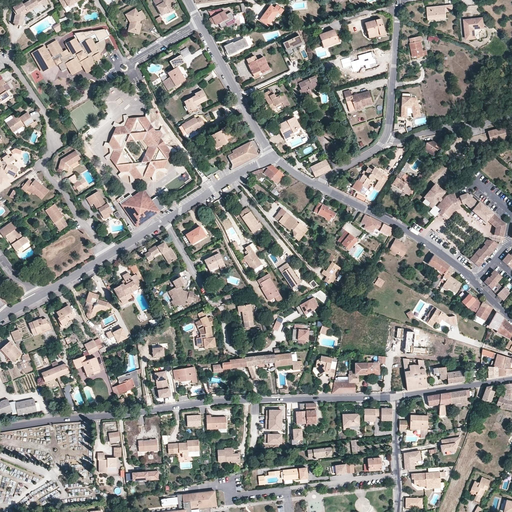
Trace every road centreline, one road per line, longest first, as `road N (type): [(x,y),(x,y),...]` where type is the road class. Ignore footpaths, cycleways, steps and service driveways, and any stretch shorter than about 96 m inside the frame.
road 1 (residential): [(0,429),(215,401),(397,397)]
road 2 (residential): [(109,255),(46,173),(48,119),(6,59)]
road 3 (residential): [(474,283),(421,239),(318,186)]
road 4 (residential): [(271,158),(187,0)]
road 5 (residential): [(397,0),(385,138)]
road 6 (residential): [(511,116),(385,138)]
road 7 (unknown): [(237,177),(318,270)]
road 8 (residential): [(271,158),(166,220)]
